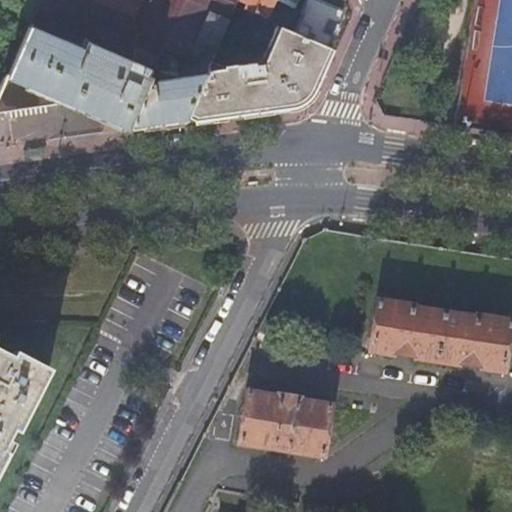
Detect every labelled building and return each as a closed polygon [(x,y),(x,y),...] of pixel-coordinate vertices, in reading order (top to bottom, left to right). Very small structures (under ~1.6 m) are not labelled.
[(209,69),(234,8),(237,0),(43,0),(39,10),(38,15),(36,18),(0,102),(0,112),(64,101),(118,124),(130,130),(186,122),(209,69)] [(239,0),(247,3),(245,8),(266,18),(272,0),(273,0),(294,9),(297,0),(239,0)] [(302,15),(294,34),(326,48),(334,29),(342,11),(315,0),(306,0),(300,14),(302,15)] [(224,67),(209,69),(186,122),(252,113),(292,107),(294,106),(299,105),(301,104),(305,101),(308,99),(309,97),(311,95),(312,92),(331,50),(326,48),(294,34),(285,30),(277,26),(262,62),(258,62),(252,58),(229,61),(224,67)] [(414,306),(378,301),(370,351),(393,355),(394,353),(415,357),(416,359),(458,366),(458,363),(481,366),(481,369),(502,372),(503,368),(509,321),(475,315),(474,318),(413,309),(414,306)] [(0,468),(8,453),(3,450),(14,427),(20,430),(52,368),(18,350),(15,355),(0,347),(0,468)] [(276,397),(246,392),(238,442),(322,456),(330,405),(299,400),(298,398),(277,394),(276,397)]
